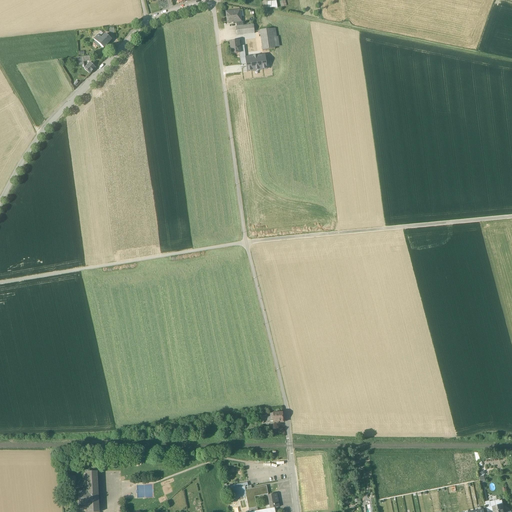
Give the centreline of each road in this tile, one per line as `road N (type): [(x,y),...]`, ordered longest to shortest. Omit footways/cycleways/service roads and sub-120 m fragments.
road 1 (track): [(511,216),(246,242),(0,282)]
road 2 (unclassified): [(285,404),(246,242),(223,81)]
road 3 (track): [(214,0),(511,60)]
road 4 (residential): [(0,204),(39,136),(149,20),(207,0)]
